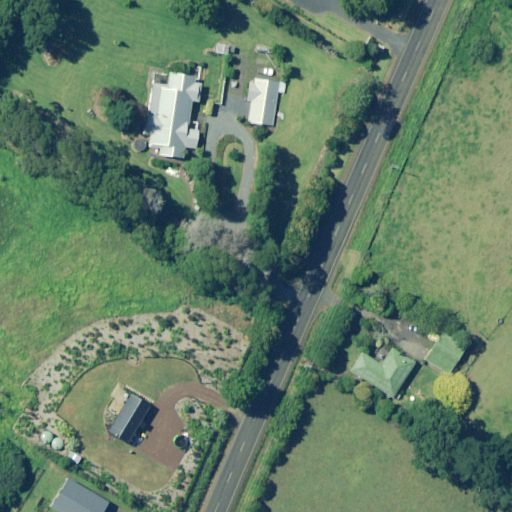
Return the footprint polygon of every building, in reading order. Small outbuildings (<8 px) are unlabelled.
[(229,44),(215,43),(215,53),(228,54),(229,44)] [(165,85),(150,83),(147,111),(138,111),(138,116),(141,117),(139,134),(145,134),(148,134),(147,141),(144,140),(143,139),(142,139),(141,138),(140,138),(139,138),(138,138),(137,138),(136,139),(135,139),(135,140),(134,141),(133,141),(133,142),(133,143),(133,144),(133,145),(133,146),(133,147),(134,148),(134,149),(135,150),(136,150),(137,150),(138,151),(139,151),(140,151),(141,151),(142,150),(143,150),(143,149),(144,149),(145,148),(157,149),(156,155),(183,157),(184,147),(192,147),(196,145),(198,122),(188,121),(189,101),(196,101),(197,93),(198,93),(199,82),(193,82),(194,75),(191,75),(166,73),(165,85)] [(246,88),(245,100),(249,100),(248,123),(273,124),(273,113),(275,113),(276,92),(283,92),(283,82),(247,79),(246,88)] [(61,338),(71,355),(55,364),(69,388),(116,360),(102,336),(87,345),(77,329),(61,338)] [(440,330),(422,358),(448,375),(465,347),(440,330)] [(220,345),(216,356),(237,364),(241,353),(220,345)] [(380,360),(378,363),(358,351),(346,370),(391,398),(414,361),(391,346),(382,361),(380,360)] [(211,370),(207,382),(228,390),(232,378),(211,370)] [(49,414),(43,411),(35,426),(39,429),(36,435),(35,438),(43,442),(44,439),(62,449),(81,411),(57,399),(49,414)] [(195,417),(177,459),(197,468),(216,426),(195,417)] [(170,458),(148,502),(168,511),(172,511),(194,470),(170,458)] [(65,476),(46,506),(56,511),(99,511),(106,501),(65,476)]
